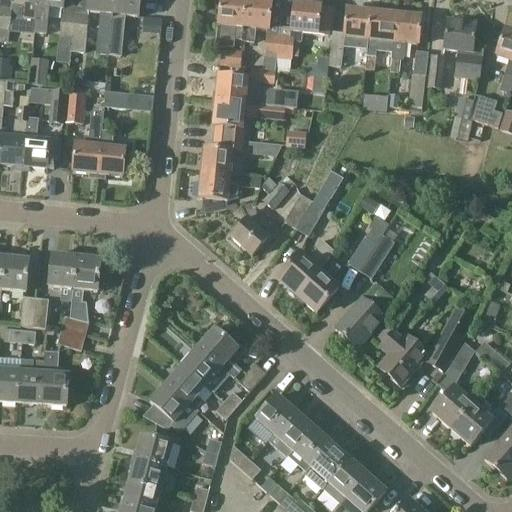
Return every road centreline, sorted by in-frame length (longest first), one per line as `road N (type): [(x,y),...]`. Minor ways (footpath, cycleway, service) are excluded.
road 1 (residential): [(483,511),(186,258),(143,240)]
road 2 (residential): [(143,240),(160,0)]
road 3 (residential): [(83,441),(143,240)]
road 4 (residential): [(143,240),(0,220)]
